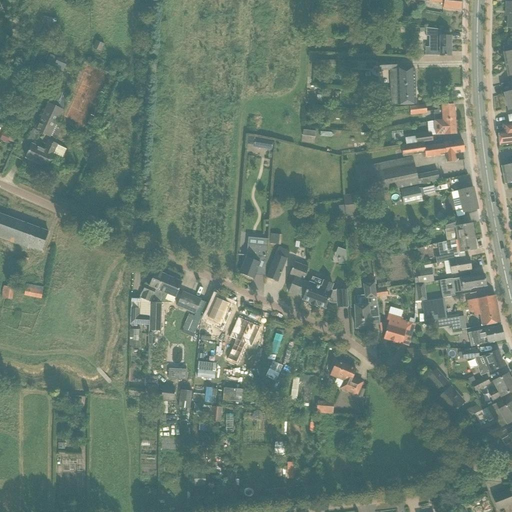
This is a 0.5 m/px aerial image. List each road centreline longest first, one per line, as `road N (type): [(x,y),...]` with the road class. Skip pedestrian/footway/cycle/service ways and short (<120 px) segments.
road 1 (residential): [(463,460),(344,337),(0,184)]
road 2 (tertiary): [(511,306),(479,130),(480,0)]
road 3 (residential): [(303,509),(425,491),(463,460)]
